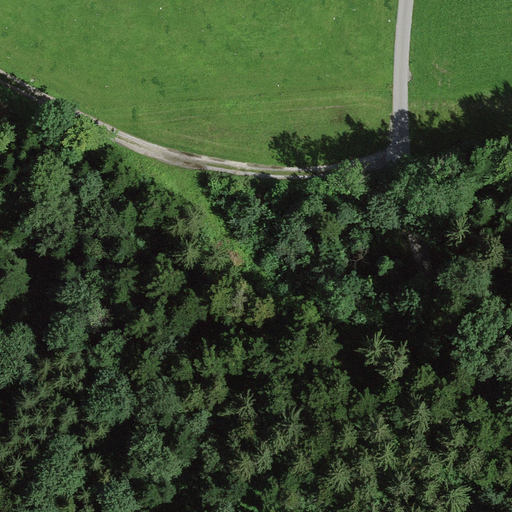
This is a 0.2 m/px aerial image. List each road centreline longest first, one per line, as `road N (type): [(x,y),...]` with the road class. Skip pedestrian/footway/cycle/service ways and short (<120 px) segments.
road 1 (track): [(511,451),(427,328),(413,276),(397,94),(406,0)]
road 2 (track): [(401,157),(325,172),(242,173),(168,159),(0,78)]
